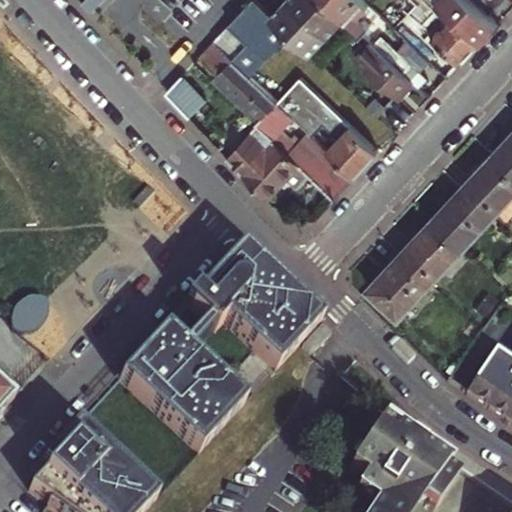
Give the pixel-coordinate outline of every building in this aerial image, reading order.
[(260,0),(249,0),(236,14),(254,31),(273,49),(292,30),(278,17),(260,0)] [(296,0),(294,0),(278,17),(292,30),(316,54),(333,36),(296,0)] [(331,0),(296,0),(333,36),(351,18),(331,0)] [(367,0),(331,0),(351,18),(354,21),(363,30),(366,26),(370,22),(362,14),(372,4),(367,0)] [(418,0),(409,9),(461,60),(472,48),(480,40),(439,0),(418,0)] [(491,29),(498,21),(476,0),(439,0),(480,40),(491,29)] [(319,57),(354,21),(351,18),(333,36),(316,54),(319,57)] [(232,54),(251,73),(262,61),(273,49),(254,31),(232,54)] [(275,136),(301,161),(310,169),(336,195),(347,182),(356,174),(327,146),(308,128),(297,141),(279,124),(291,111),(283,104),(263,85),(251,73),(232,54),(214,38),(199,53),(218,71),(263,114),(258,120),(261,123),(275,136)] [(407,87),(414,80),(383,49),(370,63),(402,93),(407,87)] [(262,61),(251,73),(263,85),(274,73),(262,61)] [(218,71),(213,77),(258,120),(263,114),(218,71)] [(314,111),(339,134),(327,146),(356,174),(368,160),(378,150),(336,110),(332,114),(321,103),(314,111)] [(275,136),(261,123),(230,157),(243,170),(275,136)] [(491,150),(511,170),(511,128),(507,133),(491,150)] [(243,170),(243,171),(246,173),(269,196),(287,176),(289,174),(297,182),(310,169),(301,161),(275,136),(243,170)] [(511,194),(511,170),(491,150),(475,168),(460,183),(493,215),(511,194)] [(269,196),(246,173),(237,182),(260,205),(269,196)] [(445,199),(430,215),(463,247),(493,215),(460,183),(445,199)] [(141,191),(132,200),(139,207),(155,192),(148,184),(141,191)] [(463,247),(430,215),(413,233),(397,250),(431,282),(463,247)] [(215,332),(266,381),(324,319),(244,245),(197,296),(194,293),(184,304),(205,324),(215,332)] [(400,315),(431,282),(397,250),(381,267),(366,283),(400,315)] [(35,302),(29,302),(25,303),(21,304),(16,308),(12,312),(10,317),(10,319),(10,324),(11,328),(13,333),(19,335),(25,336),(32,334),(37,330),(39,327),(42,325),(43,321),(44,317),(45,314),(45,305),(43,303),(41,303),(37,302),(35,302)] [(333,331),(324,322),(304,344),(312,353),(333,331)] [(165,330),(119,380),(198,454),(244,404),(192,356),(215,332),(205,324),(183,347),(165,330)] [(511,362),(492,349),(464,388),(500,412),(511,420),(511,362)] [(0,414),(15,399),(0,385),(0,414)] [(415,511),(446,467),(410,442),(362,409),(326,460),(342,471),(333,484),(357,500),(349,511),(415,511)] [(28,489),(46,502),(61,511),(144,511),(155,500),(76,426),(36,468),(43,474),(28,489)]
